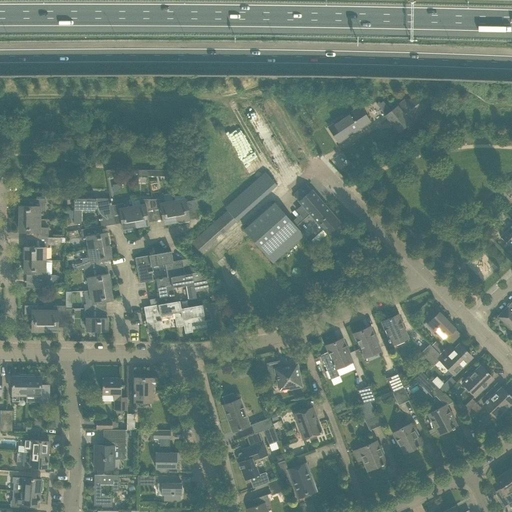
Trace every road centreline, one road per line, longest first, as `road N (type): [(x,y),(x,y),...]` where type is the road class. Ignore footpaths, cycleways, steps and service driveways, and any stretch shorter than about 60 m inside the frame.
road 1 (trunk): [(0,58),(511,63)]
road 2 (motorway): [(0,16),(511,21)]
road 3 (residential): [(183,355),(303,331),(425,275)]
road 4 (track): [(232,96),(0,97)]
road 5 (residential): [(204,214),(125,256),(118,354)]
road 6 (residential): [(425,275),(311,159)]
road 7 (residential): [(220,511),(183,355)]
road 8 (residential): [(71,511),(67,354)]
road 9 (residential): [(364,511),(322,394)]
